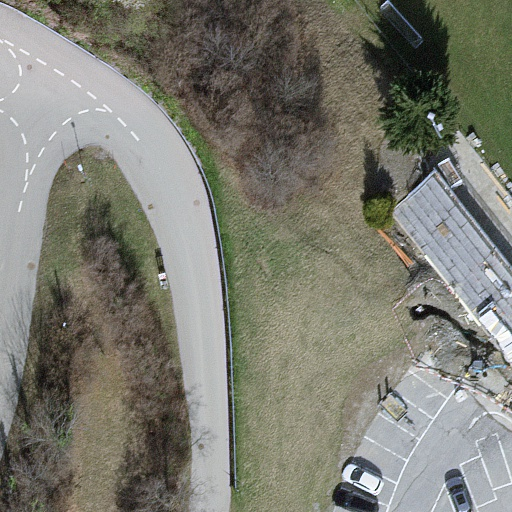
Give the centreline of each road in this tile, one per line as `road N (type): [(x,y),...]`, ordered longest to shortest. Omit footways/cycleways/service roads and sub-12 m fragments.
road 1 (unclassified): [(202,511),(190,245),(153,161),(77,111),(18,109)]
road 2 (unclassified): [(18,109),(29,234),(0,384)]
